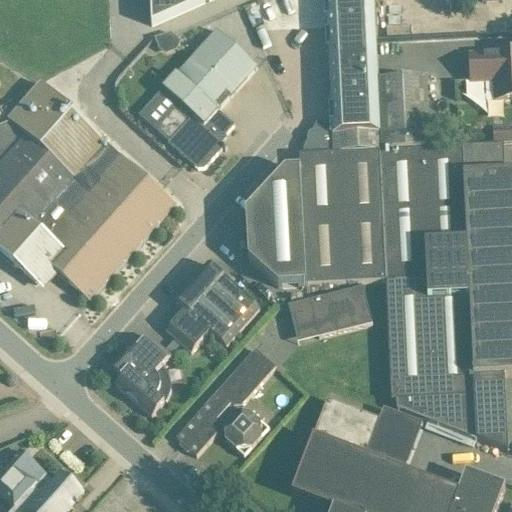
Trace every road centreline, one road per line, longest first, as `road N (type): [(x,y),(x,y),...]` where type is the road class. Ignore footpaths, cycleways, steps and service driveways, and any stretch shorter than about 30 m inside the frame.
road 1 (unclassified): [(60,386),(289,130)]
road 2 (unclassified): [(197,511),(60,386)]
